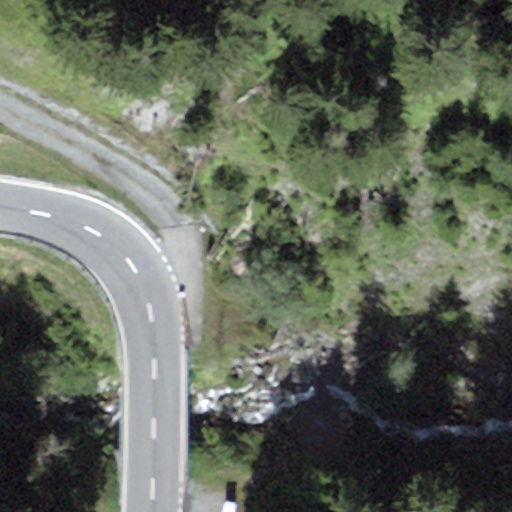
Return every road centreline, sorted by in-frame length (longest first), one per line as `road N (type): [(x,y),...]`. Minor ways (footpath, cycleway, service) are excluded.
road 1 (secondary): [(0,207),(87,229),(125,256),(144,287),(154,342),(154,511)]
road 2 (track): [(144,287),(172,274),(181,244),(149,189),(0,102)]
